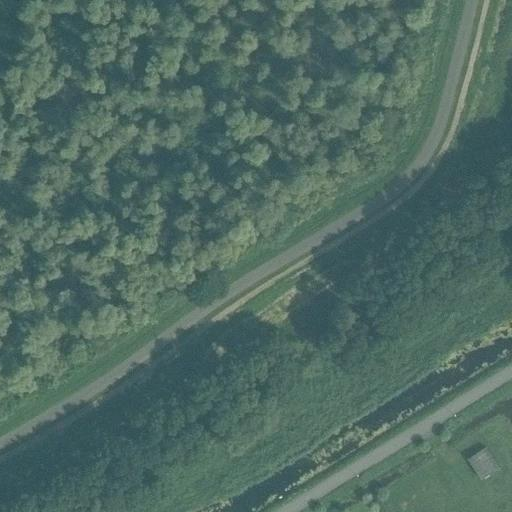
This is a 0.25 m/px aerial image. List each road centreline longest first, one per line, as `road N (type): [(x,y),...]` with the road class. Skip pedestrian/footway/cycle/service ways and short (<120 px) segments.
road 1 (unknown): [(0,464),(415,194),(456,129),(487,0)]
road 2 (residential): [(287,511),(511,371)]
